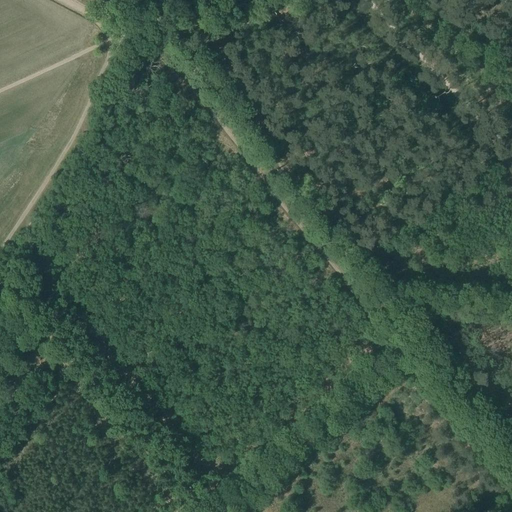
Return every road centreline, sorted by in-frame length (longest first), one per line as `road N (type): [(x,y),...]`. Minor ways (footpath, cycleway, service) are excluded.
road 1 (unknown): [(131,30),(194,93),(511,495)]
road 2 (track): [(379,292),(165,21)]
road 3 (track): [(201,511),(26,307),(0,257)]
road 4 (track): [(223,511),(409,336)]
road 5 (track): [(0,246),(64,156),(101,67),(131,30)]
road 6 (track): [(511,146),(376,0)]
road 7 (track): [(511,465),(409,336)]
road 8 (track): [(131,30),(266,0)]
